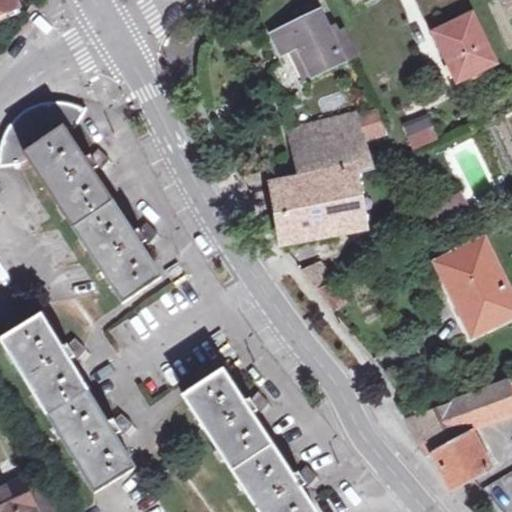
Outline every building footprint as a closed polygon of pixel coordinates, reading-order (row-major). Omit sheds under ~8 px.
[(0,0),(0,17),(17,10),(13,0),(0,0)] [(274,33),(284,54),(289,51),(302,79),(357,52),(345,29),(331,35),(320,11),(274,33)] [(455,87),(498,66),(471,12),(429,32),(455,87)] [(30,160),(70,135),(68,132),(75,127),(77,130),(87,110),(61,103),(12,123),(1,143),(0,152),(0,164),(1,167),(22,165),(24,161),(30,160)] [(381,110),(294,132),(305,174),(344,165),(369,159),(364,141),(389,134),(381,110)] [(426,116),(402,127),(415,154),(440,143),(426,116)] [(131,231),(94,173),(70,135),(30,160),(123,303),(162,278),(142,248),(131,231)] [(83,156),(94,173),(98,168),(101,170),(109,160),(99,148),(92,156),(88,151),(83,156)] [(344,165),(305,174),(306,177),(273,185),(282,243),(362,229),(344,165)] [(462,196),(424,214),(436,237),(474,219),(462,196)] [(138,227),(131,231),(142,248),(147,243),(149,245),(158,235),(146,222),(140,230),(138,227)] [(438,261),(473,333),(511,314),(511,298),(484,239),(438,261)] [(314,285),(328,276),(320,265),(303,270),(314,285)] [(328,276),(314,285),(318,291),(332,310),(346,301),(333,284),(348,277),(341,268),(328,276)] [(135,467),(116,436),(106,420),(70,362),(60,347),(42,317),(2,341),(96,493),(135,467)] [(60,347),(70,362),(75,359),(78,361),(87,351),(76,338),(69,345),(65,341),(60,347)] [(291,472),(254,415),(244,400),(225,371),(185,397),(260,511),(317,511),(307,496),(302,489),(291,472)] [(511,412),(511,399),(506,382),(476,393),(488,421),(511,412)] [(244,400),(254,415),(259,411),(262,414),(270,403),(260,392),(254,399),(251,396),(244,400)] [(488,421),(476,393),(421,413),(406,419),(427,457),(432,454),(469,431),(467,428),(488,421)] [(106,420),(116,436),(122,433),(124,435),(133,425),(122,413),(116,420),(113,416),(106,420)] [(469,431),(432,454),(452,489),(489,468),(469,431)] [(291,472),(302,489),(308,485),(310,487),(317,476),(307,463),(301,472),(298,468),(291,472)] [(60,511),(33,464),(18,473),(0,480),(0,511),(60,511)]
